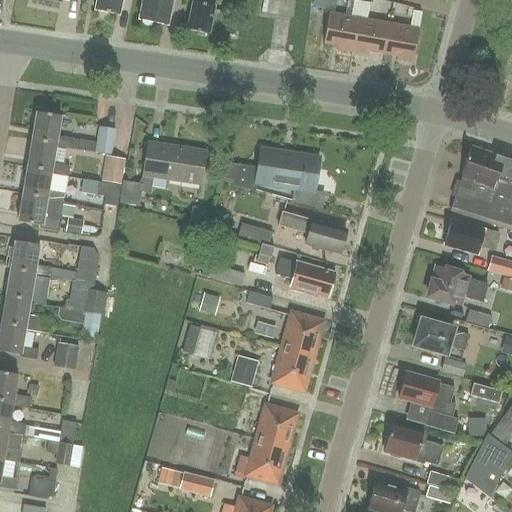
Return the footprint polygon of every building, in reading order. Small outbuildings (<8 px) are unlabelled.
[(96,0),(94,11),(119,16),(122,0),(96,0)] [(167,26),(172,0),(141,0),(137,20),(167,26)] [(214,6),(215,0),(193,0),(193,2),(192,2),(186,30),(209,35),(215,6),(214,6)] [(324,10),(326,0),(315,0),(314,8),(324,10)] [(329,14),(324,43),(339,46),(338,51),(351,54),(361,3),(353,2),(350,18),(329,14)] [(361,3),(351,54),(369,57),(370,53),(382,56),(387,25),(365,21),(369,5),(361,3)] [(387,25),(382,56),(398,59),(397,63),(412,66),(422,15),(412,13),(409,29),(387,25)] [(72,151),(74,140),(57,137),(60,117),(36,113),(32,139),(56,143),(56,148),(72,151)] [(111,155),(112,149),(115,130),(100,128),(96,152),(111,155)] [(53,163),(56,148),(56,143),(32,139),(27,166),(52,170),(51,173),(68,176),(70,165),(53,163)] [(80,141),(78,152),(96,154),(96,152),(97,144),(80,141)] [(202,185),(207,151),(149,142),(144,176),(153,177),(202,185)] [(511,230),(511,162),(471,148),(450,210),(511,230)] [(259,167),(227,162),(222,184),(256,192),(257,183),(294,189),(292,202),(320,210),(323,193),(315,192),(320,158),(262,149),(259,167)] [(122,185),(126,161),(107,157),(103,181),(122,185)] [(27,166),(23,194),(47,197),(47,202),(63,204),(68,176),(51,173),(52,170),(27,166)] [(153,177),(144,176),(138,184),(123,183),(119,204),(139,207),(141,193),(150,194),(153,177)] [(107,195),(105,203),(118,205),(122,185),(99,181),(97,193),(107,195)] [(47,197),(23,194),(18,222),(43,226),(42,228),(59,231),(62,217),(73,219),(74,208),(63,206),(63,204),(47,202),(47,197)] [(284,214),(281,226),(310,234),(307,245),(312,247),(313,250),(318,252),(322,249),(341,255),(341,252),(344,251),(345,244),(344,242),(347,232),(284,214)] [(84,222),(69,219),(67,232),(82,235),(82,233),(92,235),(94,228),(83,226),(84,222)] [(494,251),(499,235),(451,221),(443,246),(477,256),(480,247),(494,251)] [(237,238),(262,245),(268,246),(272,234),(241,225),(237,238)] [(35,276),(49,278),(51,278),(53,268),(37,265),(40,246),(16,242),(11,269),(35,273),(35,276)] [(275,248),(268,246),(262,245),(257,263),(268,266),(270,259),(272,259),(275,248)] [(511,263),(491,257),(487,270),(511,277),(511,263)] [(333,288),(336,278),(333,277),(334,273),(282,259),(276,277),(292,281),(290,288),(294,289),(293,291),(303,294),(303,292),(327,298),(330,287),(333,288)] [(201,277),(241,288),(245,276),(205,264),(201,277)] [(483,303),(488,285),(468,279),(469,276),(437,266),(428,297),(460,306),(463,297),(483,303)] [(45,307),(49,278),(35,276),(35,273),(11,269),(7,296),(31,300),(30,304),(45,307)] [(511,294),(511,290),(511,281),(507,280),(503,292),(511,294)] [(86,290),(82,312),(101,315),(104,316),(108,294),(86,290)] [(269,310),(272,299),(249,293),(246,303),(269,310)] [(7,296),(2,323),(26,328),(26,329),(26,331),(47,335),(50,320),(28,316),(30,304),(31,300),(7,296)] [(211,314),(215,299),(204,296),(200,311),(211,314)] [(97,339),(101,315),(82,312),(59,308),(58,315),(61,321),(83,325),(81,336),(97,339)] [(488,328),(491,317),(469,310),(465,322),(488,328)] [(292,313),(282,348),(314,357),(318,341),(315,340),(320,321),(292,313)] [(465,352),(469,336),(453,331),(454,329),(421,320),(414,346),(447,355),(449,347),(465,352)] [(26,331),(26,329),(26,328),(2,323),(0,333),(0,350),(22,354),(21,357),(38,360),(40,349),(23,346),(26,331)] [(201,329),(190,326),(183,353),(193,356),(201,329)] [(58,345),(55,367),(75,370),(78,348),(58,345)] [(282,348),(272,384),(301,392),(306,372),(309,373),(314,357),(282,348)] [(259,362),(237,356),(230,383),(251,388),(259,362)] [(441,372),(462,378),(466,365),(445,359),(441,372)] [(0,373),(0,399),(14,403),(13,407),(29,410),(31,399),(15,396),(18,377),(0,373)] [(439,382),(406,373),(399,399),(452,414),(454,406),(449,404),(453,389),(438,385),(439,382)] [(501,393),(473,385),(470,396),(498,404),(501,393)] [(37,396),(38,387),(29,386),(28,395),(37,396)] [(9,435),(24,437),(26,427),(26,426),(11,423),(13,407),(14,403),(0,399),(0,427),(10,430),(9,432),(9,435)] [(266,406),(256,441),(288,450),(292,434),(289,433),(295,414),(266,406)] [(454,435),(458,421),(451,419),(429,412),(425,427),(454,435)] [(468,419),(468,438),(485,438),(485,419),(468,419)] [(60,433),(26,427),(24,437),(48,442),(73,446),(77,424),(62,421),(60,433)] [(438,466),(444,447),(425,441),(427,436),(392,426),(385,452),(400,456),(401,458),(424,464),(425,463),(438,466)] [(9,435),(9,432),(10,430),(0,427),(0,455),(5,457),(4,459),(21,462),(22,452),(6,449),(9,435)] [(485,438),(464,480),(489,499),(511,455),(486,436),(485,438)] [(256,441),(246,476),(275,484),(280,465),(283,466),(288,450),(256,441)] [(73,446),(48,442),(46,454),(56,455),(55,465),(70,468),(74,446),(73,446)] [(2,476),(4,459),(5,457),(0,455),(0,486),(16,489),(18,479),(2,476)] [(210,495),(213,480),(162,467),(158,483),(210,495)] [(462,482),(430,472),(426,484),(457,493),(462,482)] [(32,479),(28,497),(46,500),(53,495),(55,483),(32,479)] [(409,511),(413,511),(419,493),(395,486),(394,489),(375,483),(367,509),(379,511),(401,511),(402,510),(409,511)] [(448,505),(451,494),(428,487),(425,498),(448,505)] [(266,511),(269,506),(240,498),(237,509),(232,508),(230,511),(266,511)]
